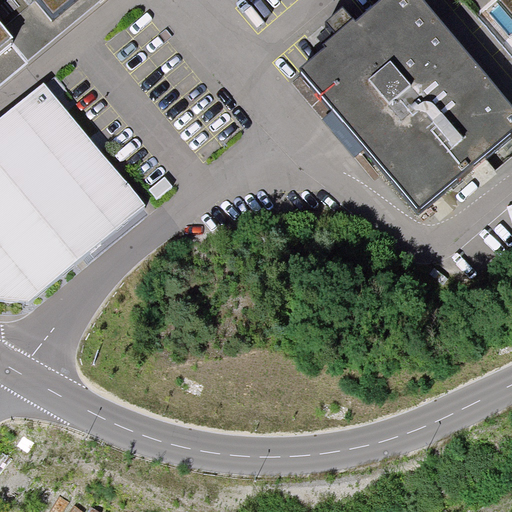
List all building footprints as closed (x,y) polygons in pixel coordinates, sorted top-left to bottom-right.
[(0,0),(0,23),(30,59),(100,0),(0,0)] [(385,0),(301,70),(421,213),(511,137),(511,103),(425,0),(385,0)] [(511,0),(501,0),(511,12),(511,0)] [(0,84),(30,59),(0,23),(0,84)] [(0,299),(29,302),(144,208),(43,87),(0,122),(0,299)]
